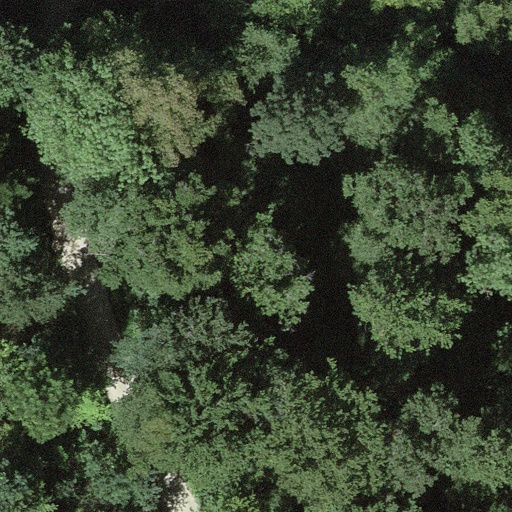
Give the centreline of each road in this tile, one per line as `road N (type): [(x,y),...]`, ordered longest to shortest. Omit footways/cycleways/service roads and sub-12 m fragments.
road 1 (track): [(62,0),(42,67),(50,143),(84,293),(125,416),(174,511)]
road 2 (motorway): [(511,343),(230,0)]
road 3 (motorway): [(0,192),(260,511)]
